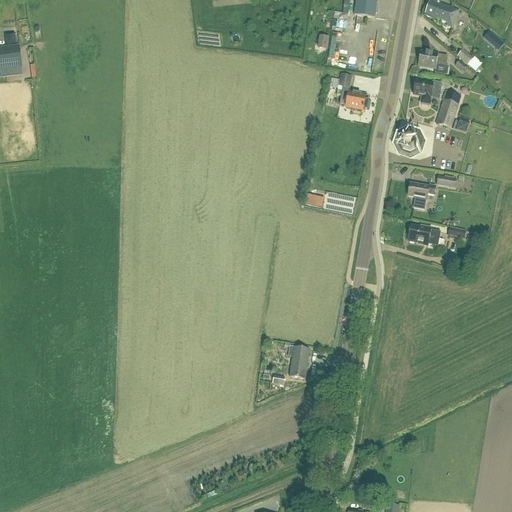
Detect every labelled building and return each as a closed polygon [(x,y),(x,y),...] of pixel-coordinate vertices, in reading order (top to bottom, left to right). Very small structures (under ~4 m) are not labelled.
[(352,0),(352,1),(357,1),(354,16),(375,19),(377,0),(352,0)] [(440,1),(436,0),(431,0),(425,17),(433,20),(434,19),(447,24),(446,27),(452,29),(459,11),(439,4),(440,1)] [(335,16),(335,34),(348,34),(349,16),(335,16)] [(489,32),(483,40),(498,52),(504,45),(489,32)] [(15,35),(5,36),(6,46),(16,45),(15,35)] [(20,60),(19,46),(0,48),(0,61),(1,62),(2,69),(11,68),(10,61),(20,60)] [(474,60),(464,51),(458,58),(467,67),(474,60)] [(431,55),(420,53),(418,67),(436,70),(436,66),(446,67),(447,57),(438,56),(438,55),(431,54),(431,55)] [(466,68),(460,62),(455,67),(462,73),(466,68)] [(433,85),(416,83),(414,96),(422,97),(421,104),(430,106),(431,99),(439,100),(442,85),(433,83),(433,85)] [(347,93),(343,92),(340,106),(346,107),(345,108),(363,111),(363,110),(367,110),(369,101),(365,100),(366,96),(360,95),(347,93)] [(460,101),(446,97),(436,125),(451,130),(460,101)] [(473,136),(474,127),(459,125),(458,134),(473,136)] [(416,137),(408,134),(401,138),(399,146),(402,153),(410,155),(417,152),(420,144),(416,137)] [(464,161),(477,165),(482,147),(469,143),(464,161)] [(457,180),(439,177),(437,186),(455,190),(457,180)] [(429,188),(410,184),(408,197),(427,201),(428,196),(436,198),(438,191),(429,189),(429,188)] [(421,229),(411,227),(409,243),(418,244),(417,246),(428,248),(428,246),(438,247),(441,233),(431,231),(431,229),(421,227),(421,229)] [(467,232),(450,228),(448,237),(465,241),(467,232)] [(296,349),(289,348),(288,357),(292,358),(290,370),(293,371),(292,379),(304,380),(309,351),(296,349)] [(285,378),(273,377),(272,385),(283,387),(285,378)]
